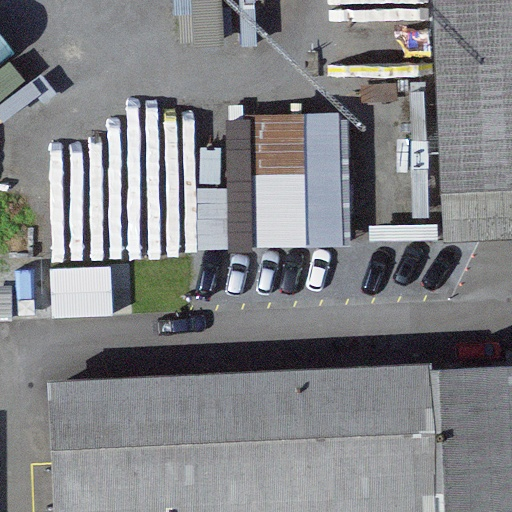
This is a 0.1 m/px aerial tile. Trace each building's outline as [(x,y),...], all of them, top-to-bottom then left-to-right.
[(229,35),(227,0),(188,0),(190,37),(229,35)] [(511,0),(429,0),(441,244),(511,240),(511,0)] [(0,28),(0,64),(17,54),(0,28)] [(354,241),(347,106),(227,112),(234,247),(354,241)] [(180,127),(59,126),(58,248),(153,248),(153,232),(179,233),(180,127)] [(511,511),(511,366),(46,387),(51,511),(511,511)]
